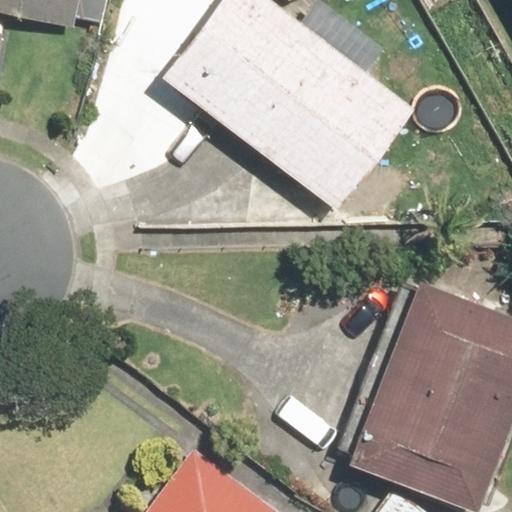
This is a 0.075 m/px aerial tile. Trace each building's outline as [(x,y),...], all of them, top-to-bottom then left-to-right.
[(73,0),(0,0),(0,11),(68,26),(73,0)] [(259,0),(198,0),(143,76),(322,208),(400,103),(259,0)] [(511,0),(500,0),(511,20),(511,0)] [(329,458),(459,509),(463,498),(479,504),(511,418),(511,318),(401,275),(329,458)] [(276,511),(180,443),(138,511),(276,511)] [(508,511),(494,500),(483,511),(422,511),(386,483),(362,511),(508,511)]
